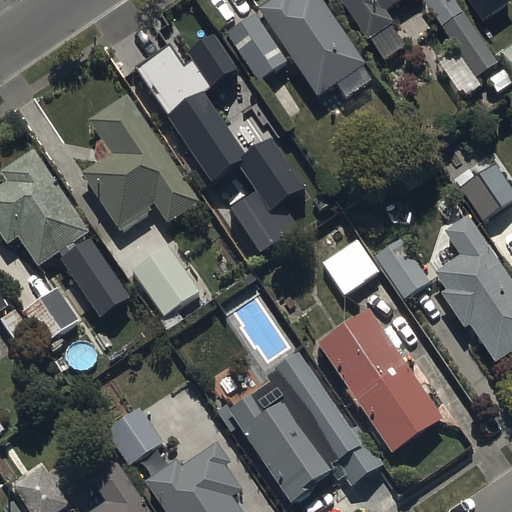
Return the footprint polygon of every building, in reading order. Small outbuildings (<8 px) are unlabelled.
[(289,0),(285,0),(262,15),(317,101),(335,89),(345,105),(371,88),(363,74),(366,72),(319,0),(297,0),(292,4),(289,0)] [(334,0),(379,67),(403,51),(391,32),(394,30),(384,15),(407,0),(334,0)] [(498,66),(449,0),(432,0),(423,7),(458,55),(444,65),(469,99),(482,90),(476,82),(498,66)] [(465,0),(486,30),(511,13),(511,10),(505,0),(465,0)] [(256,19),(226,40),(258,87),(288,67),(256,19)] [(169,45),(136,67),(213,181),(239,164),(256,189),(229,208),(261,254),(299,228),(283,205),(308,188),(272,135),(245,154),(203,92),(237,70),(213,35),(186,53),(192,61),(184,67),(169,45)] [(108,162),(83,178),(119,234),(155,211),(166,228),(199,207),(130,100),(87,128),(108,162)] [(87,232),(34,155),(0,178),(6,188),(0,191),(0,235),(10,249),(19,243),(36,269),(87,232)] [(511,189),(498,163),(461,184),(480,217),(511,198),(511,189)] [(511,358),(511,288),(466,221),(443,237),(460,262),(433,280),(445,298),(441,301),(464,335),(469,332),(495,370),(511,358)] [(91,239),(60,259),(100,318),(130,297),(91,239)] [(378,278),(356,245),(323,266),(344,300),(378,278)] [(398,245),(375,261),(403,303),(427,287),(398,245)] [(168,255),(132,279),(164,327),(200,302),(168,255)] [(17,314),(1,325),(23,358),(39,347),(41,350),(78,326),(56,292),(18,317),(17,314)] [(367,316),(316,350),(392,460),(443,425),(395,355),(402,350),(390,332),(382,338),(367,316)] [(269,388),(229,416),(293,510),(313,497),(311,494),(333,479),(338,488),(346,482),(352,491),(383,469),(357,431),(350,436),(297,359),(264,381),(269,388)] [(159,377),(170,392),(193,376),(183,361),(159,377)] [(163,448),(140,414),(106,438),(129,471),(163,448)] [(176,465),(144,486),(160,511),(239,511),(234,503),(241,498),(226,475),(231,471),(218,450),(182,474),(176,465)] [(108,511),(106,511),(144,511),(116,468),(91,484),(108,511)] [(66,511),(69,510),(43,472),(13,493),(25,511),(66,511)]
